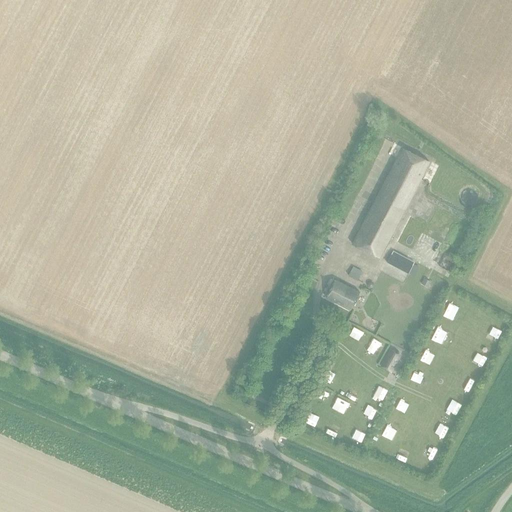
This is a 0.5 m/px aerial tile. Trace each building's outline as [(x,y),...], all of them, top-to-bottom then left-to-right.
[(401,149),(351,244),(378,258),(428,163),(401,149)] [(452,261),(455,249),(446,246),(443,258),(452,261)] [(414,262),(392,250),(387,262),(408,273),(414,262)] [(348,275),(357,280),(362,271),(353,266),(348,275)] [(442,278),(431,272),(427,279),(438,285),(442,278)] [(423,278),(421,283),(427,286),(429,282),(423,278)] [(358,292),(335,280),(325,298),(348,310),(358,292)] [(445,309),(454,314),(459,304),(450,299),(445,309)] [(365,327),(374,332),(379,322),(371,318),(371,320),(369,319),(365,327)] [(433,333),(437,335),(441,326),(437,324),(433,333)] [(432,358),(436,348),(426,344),(422,355),(432,358)] [(483,347),(478,359),(483,361),(488,350),(483,347)] [(391,349),(382,366),(389,369),(398,353),(391,349)] [(466,369),(460,380),(470,384),(475,374),(466,369)] [(252,389),(257,391),(261,381),(256,378),(252,389)] [(401,395),(397,402),(405,407),(410,399),(401,395)] [(390,430),(396,416),(391,414),(385,428),(390,430)] [(446,431),(451,420),(446,418),(441,428),(446,431)] [(328,425),(339,429),(341,424),(330,420),(328,425)] [(362,425),(357,434),(362,437),(367,428),(362,425)] [(431,446),(426,455),(431,457),(436,449),(431,446)]
